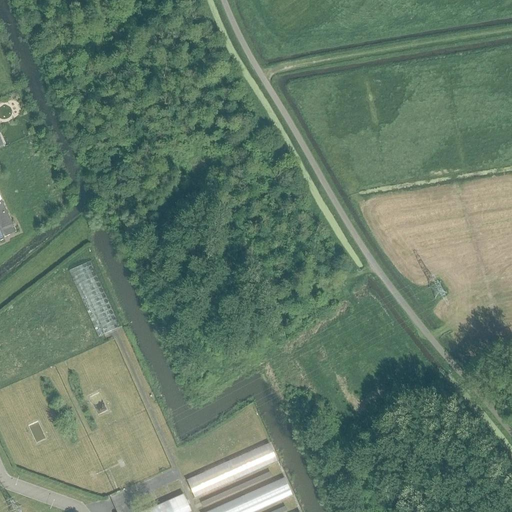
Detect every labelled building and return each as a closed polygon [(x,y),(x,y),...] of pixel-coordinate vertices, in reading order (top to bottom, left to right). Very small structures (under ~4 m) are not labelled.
[(0,241),(4,239),(3,237),(15,232),(1,200),(0,197),(0,241)] [(103,334),(121,326),(91,259),(73,268),(103,334)] [(186,480),(190,491),(194,498),(276,461),(268,443),(186,480)] [(269,471),(199,502),(201,507),(271,476),(269,471)] [(207,511),(254,511),(292,495),(284,478),(207,511)] [(190,511),(183,494),(156,506),(142,511),(190,511)]
